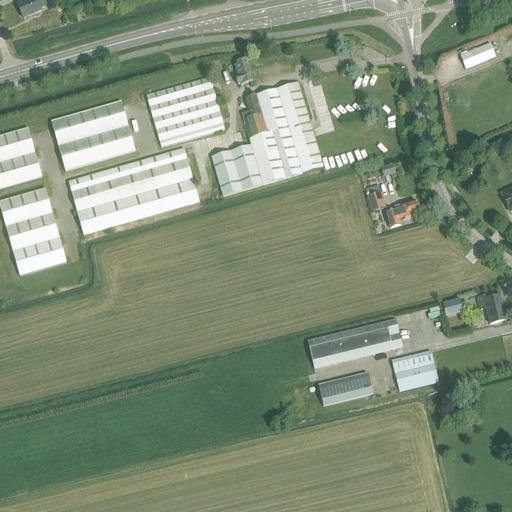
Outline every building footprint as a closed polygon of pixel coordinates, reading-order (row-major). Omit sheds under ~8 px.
[(26,0),(17,4),(23,20),(43,12),(42,10),(48,7),(44,0),(26,0)] [(460,57),(466,70),(496,58),(491,45),(460,57)] [(280,59),(254,67),(257,77),(283,69),(280,59)] [(238,76),(235,77),(238,86),(240,85),(240,86),(252,83),(246,60),(237,63),(237,66),(235,66),(238,76)] [(213,69),(219,81),(226,77),(219,65),(213,69)] [(146,96),(161,149),(225,131),(210,78),(146,96)] [(250,116),(243,118),(251,146),(211,157),(223,198),(302,175),(301,174),(323,168),(298,83),(277,90),(245,99),(250,116)] [(121,102),(51,123),(66,172),(136,152),(121,102)] [(324,120),(336,116),(334,108),(322,112),(324,120)] [(0,137),(0,191),(43,179),(28,129),(0,137)] [(69,183),(81,224),(84,238),(200,204),(184,150),(69,183)] [(382,170),(384,177),(395,174),(393,167),(382,170)] [(511,189),(502,194),(510,213),(511,211),(511,189)] [(46,190),(0,202),(0,207),(20,277),(67,264),(46,190)] [(69,191),(63,192),(65,203),(71,202),(69,191)] [(381,196),(369,199),(373,214),(385,211),(381,196)] [(386,214),(390,229),(400,225),(399,220),(404,218),(404,221),(412,218),(411,216),(419,214),(417,208),(418,207),(417,204),(416,204),(415,201),(400,206),(401,211),(396,213),(395,211),(386,214)] [(61,221),(63,227),(73,224),(72,218),(61,221)] [(77,252),(73,243),(79,240),(76,231),(63,236),(70,255),(77,252)] [(469,263),(479,251),(470,244),(460,257),(469,263)] [(68,274),(69,283),(83,282),(82,273),(68,274)] [(488,316),(487,316),(490,325),(506,321),(504,313),(503,313),(499,296),(489,299),(488,296),(477,299),(480,310),(486,308),(488,316)] [(459,302),(444,306),(447,316),(462,311),(459,302)] [(429,314),(407,320),(409,325),(402,326),(407,344),(442,335),(440,329),(433,331),(429,314)] [(396,322),(307,343),(314,370),(402,349),(400,339),(396,322)] [(511,333),(392,362),(399,393),(511,366),(511,333)] [(368,374),(318,386),(323,407),(373,395),(368,374)]
